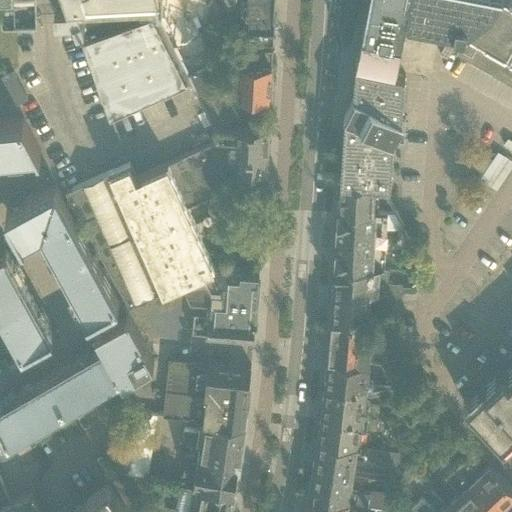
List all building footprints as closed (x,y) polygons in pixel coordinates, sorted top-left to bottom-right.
[(150,0),(68,0),(69,2),(55,2),(56,15),(73,14),(110,117),(191,81),(192,81),(175,49),(159,16),(150,0)] [(150,0),(159,16),(164,14),(163,0),(150,0)] [(163,0),(164,14),(159,16),(175,49),(192,81),(212,124),(217,121),(220,122),(239,112),(231,95),(200,32),(200,31),(198,26),(200,25),(202,23),(203,22),(205,20),(206,17),(207,15),(207,13),(207,11),(207,10),(207,7),(207,4),(206,2),(204,0),(163,0)] [(275,0),(233,0),(255,43),(273,44),(275,0)] [(367,0),(366,11),(364,20),(366,21),(385,25),(404,29),(406,19),(410,0),(367,0)] [(410,0),(406,19),(442,26),(441,30),(458,34),(464,30),(497,5),(499,0),(410,0)] [(511,0),(499,0),(497,5),(464,30),(466,31),(455,52),(511,84),(511,0)] [(362,28),(355,64),(356,64),(356,66),(395,74),(396,69),(404,29),(385,25),(366,21),(364,20),(362,28)] [(272,49),(252,47),(240,47),(238,95),(231,95),(239,112),(220,122),(217,121),(212,124),(219,139),(231,160),(231,152),(241,153),(240,170),(265,171),(268,125),(268,123),(247,122),(249,96),(256,96),(258,100),(265,101),(267,97),(270,97),(272,49)] [(341,179),(341,183),(378,185),(379,185),(379,184),(391,185),(394,141),(394,140),(403,141),(404,120),(403,119),(405,76),(395,74),(356,66),(355,73),(353,93),(354,93),(354,96),(353,102),(348,113),(345,113),(345,116),(341,179)] [(0,303),(26,352),(0,363),(0,415),(15,443),(159,364),(21,113),(0,115),(0,303)] [(209,255),(209,254),(200,234),(201,233),(202,220),(195,223),(187,206),(242,182),(231,160),(219,139),(136,177),(129,161),(66,191),(77,210),(122,292),(129,305),(156,293),(183,282),(215,267),(214,265),(209,255)] [(473,167),(484,173),(492,158),(481,152),(473,167)] [(339,209),(339,210),(377,213),(377,211),(377,207),(378,194),(384,195),(379,185),(378,185),(341,183),(341,185),(340,190),(339,209)] [(339,210),(337,235),(404,240),(404,239),(410,239),(403,227),(398,227),(397,238),(385,237),(386,214),(377,213),(339,210)] [(404,240),(337,235),(336,266),(378,269),(378,268),(383,268),(384,249),(404,250),(404,240)] [(335,266),(334,293),(369,295),(369,293),(384,294),(383,306),(412,286),(402,285),(402,283),(388,282),(389,269),(383,268),(378,268),(378,269),(335,266)] [(215,267),(183,282),(190,299),(209,301),(256,305),(259,270),(215,267)] [(334,293),(332,321),(362,324),(361,322),(372,314),(368,310),(369,295),(334,293)] [(256,305),(209,301),(208,312),(194,311),(192,331),(210,333),(210,337),(226,338),(227,334),(254,337),(256,305)] [(330,339),(328,359),(368,363),(368,362),(370,362),(371,340),(366,339),(366,334),(372,335),(362,324),(332,321),(331,331),(330,331),(329,339),(330,339)] [(209,362),(172,358),(168,388),(198,392),(247,397),(251,366),(209,362)] [(328,359),(325,384),(365,389),(375,390),(381,391),(388,392),(389,383),(372,380),(372,379),(372,377),(366,376),(368,363),(328,359)] [(511,368),(468,409),(511,455),(511,452),(509,449),(511,446),(511,368)] [(325,384),(322,413),(378,420),(380,406),(369,405),(369,402),(363,401),(365,389),(325,384)] [(168,388),(164,415),(202,420),(244,424),(247,397),(198,392),(168,388)] [(134,412),(127,459),(149,462),(156,415),(134,412)] [(322,413),(319,439),(358,445),(360,431),(366,431),(366,429),(377,430),(378,420),(322,413)] [(198,441),(196,453),(239,461),(243,435),(244,424),(202,420),(201,430),(185,428),(183,439),(198,441)] [(319,439),(314,468),(351,474),(353,456),(374,460),(374,462),(395,465),(395,463),(406,465),(410,466),(412,453),(377,448),(358,445),(319,439)] [(187,452),(182,482),(234,491),(239,461),(196,453),(187,452)] [(442,455),(437,460),(444,467),(449,462),(442,455)] [(465,457),(454,467),(495,511),(511,495),(511,488),(490,464),(480,473),(465,457)] [(449,472),(444,476),(460,492),(448,503),(455,511),(493,511),(495,511),(454,467),(449,472)] [(310,496),(310,497),(380,507),(389,508),(392,494),(369,490),(369,491),(369,493),(348,489),(351,474),(314,468),(310,496)] [(128,511),(127,510),(132,489),(135,477),(124,475),(119,469),(103,480),(106,484),(85,500),(78,505),(75,507),(68,511),(128,511)] [(11,500),(0,474),(0,511),(40,511),(32,491),(11,500)] [(135,477),(132,489),(148,492),(151,479),(135,476),(135,477)] [(195,486),(189,511),(192,511),(229,511),(234,491),(182,482),(182,483),(195,486)] [(310,497),(306,511),(388,511),(389,508),(380,507),(378,511),(344,511),(345,511),(346,502),(310,497)] [(411,508),(414,511),(455,511),(448,503),(438,511),(434,511),(422,498),(411,508)]
